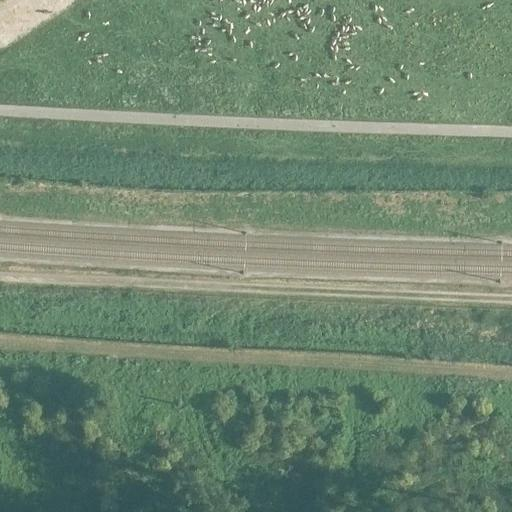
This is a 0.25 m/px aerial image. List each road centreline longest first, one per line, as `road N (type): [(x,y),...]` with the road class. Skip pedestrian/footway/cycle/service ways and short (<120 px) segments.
road 1 (track): [(0,274),(511,298)]
road 2 (track): [(0,111),(511,131)]
